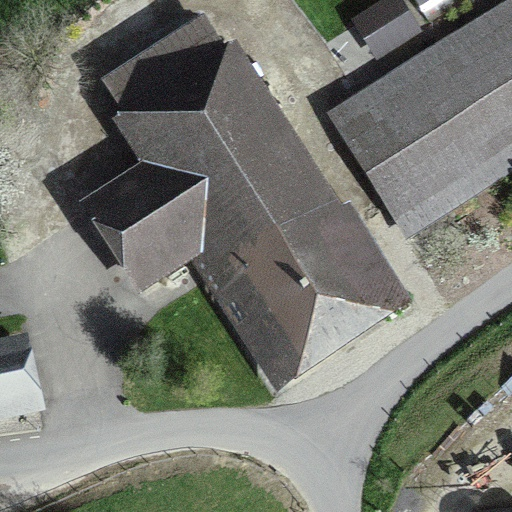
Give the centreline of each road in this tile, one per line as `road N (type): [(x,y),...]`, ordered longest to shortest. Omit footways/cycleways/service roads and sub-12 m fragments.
road 1 (unclassified): [(0,468),(218,426),(324,437)]
road 2 (residential): [(324,437),(392,370),(511,281)]
